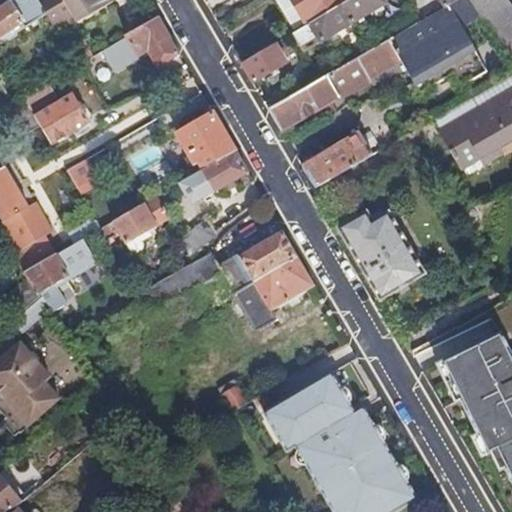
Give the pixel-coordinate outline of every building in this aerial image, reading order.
[(30,0),(25,4),(22,0),(17,0),(0,11),(0,38),(23,24),(26,29),(46,16),(38,2),(37,0),(30,0)] [(42,0),(38,2),(46,16),(54,29),(75,17),(79,24),(114,4),(112,0),(42,0)] [(466,0),(457,0),(445,8),(269,112),(282,133),(371,81),(369,78),(401,60),(412,80),(420,76),(428,89),(454,74),(461,86),(487,71),(461,26),(478,15),(466,0)] [(277,0),(276,1),(294,32),(306,25),(290,0),(277,0)] [(290,0),(306,25),(307,27),(352,0),(290,0)] [(383,0),(352,0),(307,27),(293,36),(303,55),(322,44),(323,44),(387,5),(383,0)] [(466,0),(478,15),(498,42),(511,59),(511,10),(504,0),(466,0)] [(159,21),(119,44),(92,59),(98,68),(113,60),(114,61),(133,49),(139,59),(149,53),(152,58),(158,55),(164,65),(180,57),(159,21)] [(288,65),(277,46),(243,66),(254,85),(288,65)] [(511,73),(470,98),(478,111),(441,133),(440,133),(451,152),(450,152),(455,161),(456,161),(467,179),(486,169),(484,164),(500,156),(496,148),(511,139),(511,73)] [(420,76),(412,80),(420,94),(428,89),(420,76)] [(57,97),(49,85),(25,99),(32,111),(57,97)] [(74,96),(36,118),(42,128),(53,147),(67,139),(69,144),(74,141),(72,136),(91,125),(74,96)] [(478,111),(470,98),(435,119),(433,120),(441,133),(478,111)] [(9,108),(27,137),(42,128),(36,118),(32,111),(25,99),(15,104),(9,108)] [(214,115),(178,136),(196,167),(201,165),(205,172),(237,154),(214,115)] [(373,156),(360,135),(303,169),(315,189),(373,156)] [(237,154),(205,172),(197,177),(199,181),(205,178),(215,194),(249,174),(237,154)] [(89,161),(69,173),(78,190),(99,178),(89,161)] [(196,167),(192,170),(197,177),(205,172),(201,165),(196,167)] [(20,240),(25,249),(12,256),(26,276),(58,257),(48,238),(54,235),(41,213),(35,217),(30,209),(11,174),(0,181),(0,214),(15,242),(20,240)] [(170,221),(158,199),(115,224),(126,246),(170,221)] [(36,205),(30,209),(35,217),(41,213),(36,205)] [(339,229),(345,240),(364,274),(409,247),(390,214),(373,223),(368,213),(339,229)] [(86,222),(68,233),(75,247),(85,241),(92,237),(102,231),(92,214),(84,219),(86,222)] [(207,224),(181,242),(191,261),(206,252),(215,239),(207,224)] [(240,259),(254,284),(255,285),(299,259),(284,233),(240,259)] [(98,265),(85,241),(75,247),(58,257),(26,276),(29,281),(41,297),(50,309),(54,314),(68,306),(56,286),(69,278),(71,280),(98,265)] [(409,247),(364,274),(381,302),(426,276),(409,247)] [(131,358),(235,296),(220,271),(212,257),(154,289),(132,303),(108,318),(131,358)] [(240,259),(220,271),(235,296),(238,294),(254,284),(240,259)] [(254,284),(238,294),(235,296),(257,334),(279,321),(274,312),(316,288),(299,259),(255,285),(254,284)] [(29,281),(5,302),(18,317),(41,297),(29,281)] [(41,297),(11,324),(20,336),(50,309),(41,297)] [(467,402),(477,397),(486,414),(471,421),(478,436),(483,434),(492,453),(492,452),(501,448),(509,465),(504,467),(511,481),(511,355),(501,334),(447,360),(465,398),(467,402)] [(5,400),(29,428),(62,400),(47,383),(52,378),(23,344),(0,364),(0,386),(9,396),(5,400)] [(113,369),(99,377),(105,384),(111,393),(123,385),(113,369)] [(295,446),(333,511),(393,511),(417,499),(405,480),(401,482),(393,467),(397,464),(382,441),(378,443),(370,429),(374,427),(362,406),(353,411),(349,404),(344,406),(335,390),(339,388),(330,372),(264,412),(287,450),(295,446)] [(236,382),(220,391),(233,414),(248,405),(236,382)] [(0,386),(0,394),(5,400),(9,396),(0,386)] [(465,398),(460,400),(471,421),(486,414),(477,397),(467,402),(465,398)] [(0,511),(8,511),(14,510),(17,508),(22,504),(23,503),(0,476),(0,511)]
